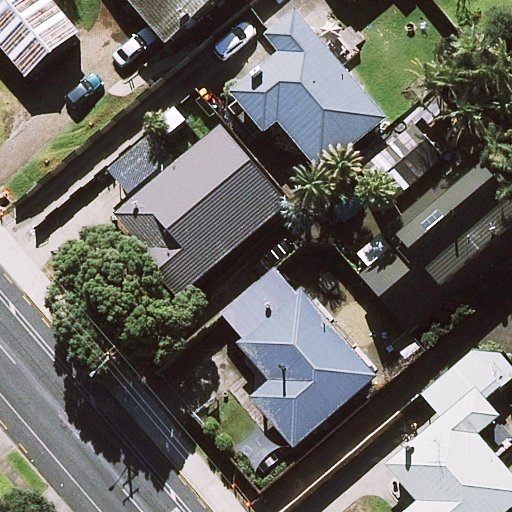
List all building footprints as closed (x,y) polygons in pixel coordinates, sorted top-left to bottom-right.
[(102,25),(83,41),(48,0),(0,0),(0,47),(29,82),(57,59),(72,77),(94,58),(115,41),(102,25)] [(171,54),(232,0),(145,0),(134,11),(171,54)] [(388,127),(298,21),(271,44),(285,61),(236,102),(269,141),(282,129),(325,180),(388,127)] [(445,159),(415,125),(364,170),(394,205),(445,159)] [(290,213),(223,133),(172,176),(147,146),(113,176),(136,203),(113,223),(181,304),(290,213)] [(460,178),(361,260),(349,270),(409,343),(511,258),(511,198),(490,173),(470,189),(460,178)] [(378,385),(289,285),(230,337),(276,389),(256,407),(298,455),(378,385)] [(511,383),(511,374),(490,349),(428,401),(449,427),(393,475),(422,509),(417,511),(511,511),(511,479),(479,440),(499,423),(485,407),(511,383)]
